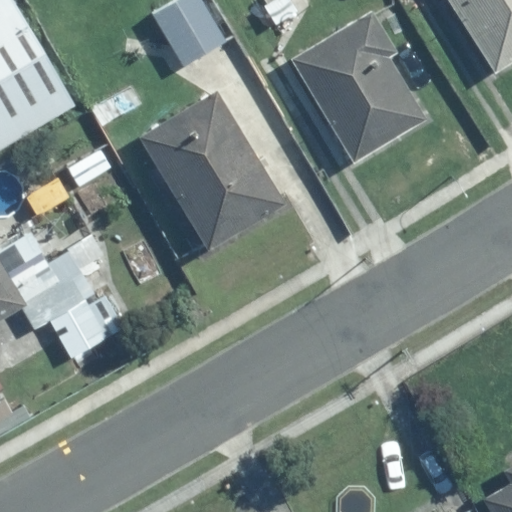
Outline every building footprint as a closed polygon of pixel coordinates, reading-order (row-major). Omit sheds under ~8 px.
[(25,0),(0,0),(0,148),(83,102),(25,0)] [(206,0),(166,0),(149,11),(183,64),(229,35),(206,0)] [(511,0),(446,0),(489,71),(511,57),(511,0)] [(373,12),(288,61),(350,168),(435,119),(373,12)] [(215,86),(138,134),(211,250),(288,202),(215,86)] [(0,252),(0,314),(21,303),(36,330),(49,323),(67,356),(83,348),(96,371),(124,355),(108,324),(142,305),(102,231),(54,258),(50,251),(11,273),(0,252)] [(511,478),(482,497),(490,511),(511,511),(511,464),(506,468),(511,478)]
